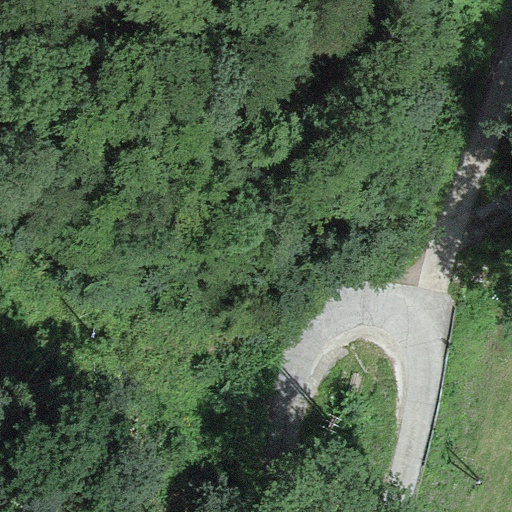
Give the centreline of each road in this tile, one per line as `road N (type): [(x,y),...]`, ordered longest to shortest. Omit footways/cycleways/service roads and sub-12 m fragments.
road 1 (unclassified): [(261,511),(330,327),(370,309),(416,324),(426,358),(394,511)]
road 2 (track): [(511,91),(467,180),(416,324)]
